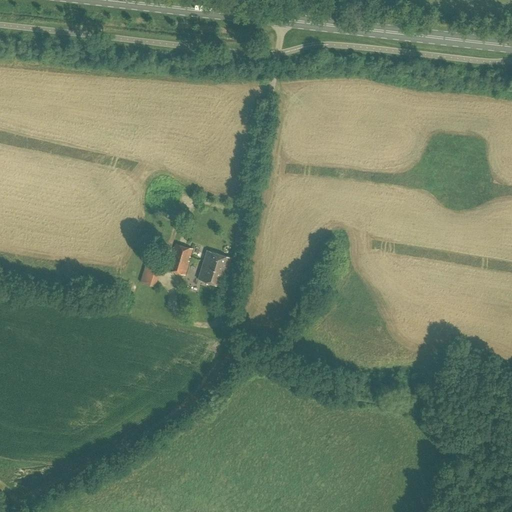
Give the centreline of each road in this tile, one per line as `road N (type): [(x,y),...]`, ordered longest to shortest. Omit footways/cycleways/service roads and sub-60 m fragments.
road 1 (track): [(440,511),(451,451),(417,415),(309,388),(219,327),(235,284),(284,22)]
road 2 (primary): [(511,48),(95,0)]
